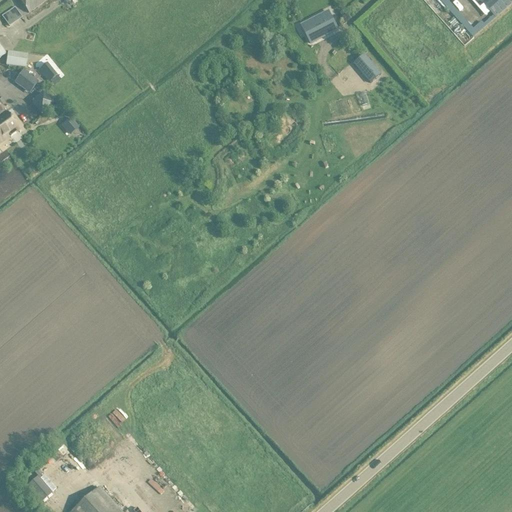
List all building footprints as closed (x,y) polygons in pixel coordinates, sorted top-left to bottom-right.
[(19,0),(29,13),(47,0),(19,0)] [(511,2),(511,0),(474,0),(480,6),(484,3),(496,17),(511,2)] [(22,17),(14,6),(2,14),(9,26),(22,17)] [(338,29),(328,11),(300,24),(310,43),(338,29)] [(457,19),(465,28),(474,19),(466,11),(457,19)] [(277,42),(273,45),(279,53),(283,49),(277,42)] [(6,64),(26,67),(28,54),(8,51),(6,64)] [(343,52),(329,57),(334,69),(348,64),(343,52)] [(381,74),(365,54),(354,63),(370,83),(381,74)] [(39,72),(47,82),(58,74),(49,64),(39,72)] [(29,93),(30,91),(38,82),(23,71),(15,82),(20,86),(29,93)] [(49,113),(53,102),(46,95),(36,97),(33,106),(39,114),(49,113)] [(0,142),(19,129),(6,111),(0,115),(0,142)] [(79,127),(70,117),(61,125),(70,135),(79,127)] [(15,140),(20,148),(25,145),(20,137),(15,140)] [(140,509),(147,503),(127,482),(114,495),(119,500),(126,494),(140,509)] [(121,511),(100,487),(72,511),(121,511)]
